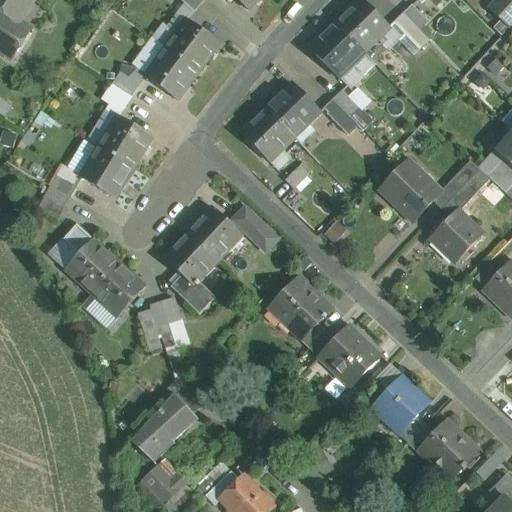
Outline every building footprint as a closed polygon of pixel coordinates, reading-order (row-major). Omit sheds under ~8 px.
[(33,0),(0,0),(0,11),(4,15),(17,24),(18,22),(33,0)] [(204,3),(200,0),(180,0),(195,12),(204,3)] [(236,0),(248,11),(258,0),(236,0)] [(390,30),(361,0),(345,16),(346,17),(336,25),(365,54),(378,41),(377,40),(388,30),(389,30),(390,30)] [(511,26),(511,0),(497,0),(489,9),(510,28),(511,26)] [(429,23),(412,6),(403,15),(419,32),(429,23)] [(31,31),(18,22),(17,24),(4,15),(0,20),(0,31),(21,45),(31,31)] [(419,32),(403,15),(394,24),(410,41),(419,32)] [(220,45),(187,21),(186,22),(187,22),(178,35),(177,34),(166,49),(198,73),(206,63),(206,64),(220,45)] [(365,54),(336,25),(327,34),(327,33),(310,49),(339,79),(340,78),(339,77),(350,67),(351,67),(365,54)] [(21,45),(0,31),(0,51),(11,59),(21,45)] [(419,32),(410,41),(420,51),(429,42),(419,32)] [(198,73),(166,49),(155,64),(155,65),(146,77),(145,76),(145,77),(178,102),(191,84),(191,83),(198,73)] [(140,87),(121,74),(112,86),(131,98),(140,87)] [(320,115),(292,85),(275,101),(276,102),(267,110),(295,139),(308,126),(308,125),(319,115),(319,116),(320,115)] [(131,98),(112,86),(105,96),(124,109),(131,98)] [(358,108),(343,92),(333,101),(349,117),(350,117),(358,108)] [(349,117),(333,101),(324,110),(340,126),(349,117)] [(373,122),(359,108),(358,108),(350,117),(364,131),(373,122)] [(295,139),(267,110),(258,119),(257,118),(241,134),(269,164),(270,163),(270,162),(281,152),(295,139)] [(152,139),(117,118),(116,119),(117,120),(109,133),(108,132),(98,148),(133,169),(139,158),(140,159),(152,139)] [(511,133),(511,134),(511,139),(498,154),(495,151),(494,152),(503,160),(511,168),(511,133)] [(133,169),(98,148),(89,164),(90,165),(83,177),(82,176),(80,179),(82,180),(115,199),(126,180),(133,169)] [(409,160),(378,192),(379,194),(383,190),(414,220),(411,224),(412,225),(433,203),(432,202),(440,193),(409,163),(410,161),(409,160)] [(511,186),(511,168),(503,160),(488,178),(491,181),(506,194),(511,186)] [(470,162),(449,184),(458,194),(480,171),(470,162)] [(82,176),(64,167),(52,189),(72,200),(82,180),(80,179),(82,176)] [(300,167),(286,181),(295,190),(309,177),(300,167)] [(480,171),(458,194),(469,203),(491,181),(488,178),(480,171)] [(440,193),(432,202),(433,203),(441,211),(458,194),(449,184),(440,193)] [(52,189),(39,212),(59,223),(72,200),(52,189)] [(458,194),(441,211),(450,220),(452,221),(459,213),(469,203),(458,194)] [(242,237),(212,209),(197,225),(198,226),(189,235),(218,262),(230,249),(230,248),(240,237),(241,238),(242,237)] [(266,230),(245,210),(234,221),(255,242),(266,230)] [(482,235),(459,213),(452,221),(450,220),(429,241),(430,242),(434,239),(457,261),(453,265),(454,266),(484,234),(483,233),(482,235)] [(110,256),(77,226),(65,240),(81,254),(65,271),(66,272),(67,271),(78,281),(78,282),(92,295),(118,265),(109,257),(110,256)] [(218,262),(189,235),(180,244),(180,243),(164,260),(182,277),(170,289),(199,317),(216,299),(198,282),(204,275),(205,276),(218,262)] [(511,264),(511,261),(511,262),(482,293),(484,294),(488,289),(505,306),(502,309),(511,317),(511,318),(511,320),(511,264)] [(128,274),(118,265),(92,295),(105,307),(106,306),(118,317),(117,318),(118,319),(145,288),(128,273),(128,274)] [(330,310),(300,282),(302,281),(300,279),(269,311),(301,343),(318,325),(332,311),(331,309),(330,310)] [(175,299),(162,303),(169,324),(181,320),(175,299)] [(162,303),(150,307),(157,328),(169,324),(162,303)] [(181,320),(169,324),(177,348),(189,345),(181,320)] [(318,325),(301,343),(310,351),(326,333),(318,325)] [(380,358),(350,329),(351,327),(350,326),(335,342),(318,359),(349,389),(344,394),(346,395),(382,357),(381,356),(380,358)] [(326,333),(310,351),(318,359),(335,342),(326,333)] [(427,406),(402,382),(404,380),(403,378),(372,410),(400,437),(416,420),(431,405),(429,403),(427,406)] [(183,387),(132,443),(155,465),(155,464),(155,463),(173,445),(174,446),(175,445),(173,443),(196,420),(197,422),(198,421),(193,415),(202,407),(183,387)] [(416,420),(400,437),(408,446),(425,429),(416,420)] [(479,452),(448,422),(433,437),(417,454),(419,456),(424,451),(451,478),(443,487),(444,488),(461,471),(463,473),(466,470),(464,468),(479,452)] [(425,429),(408,446),(417,454),(433,437),(425,429)] [(170,481),(158,468),(144,481),(138,487),(160,511),(177,511),(174,508),(190,492),(185,486),(187,484),(178,474),(170,481)] [(232,473),(206,498),(214,507),(221,501),(220,500),(240,482),(232,473)] [(260,496),(243,478),(240,482),(220,500),(221,501),(230,509),(229,511),(270,511),(273,509),(273,503),(266,496),(260,496)] [(511,482),(509,479),(503,485),(496,493),(504,500),(506,499),(511,505),(511,482)] [(504,500),(492,511),(511,511),(511,505),(506,499),(504,500)]
